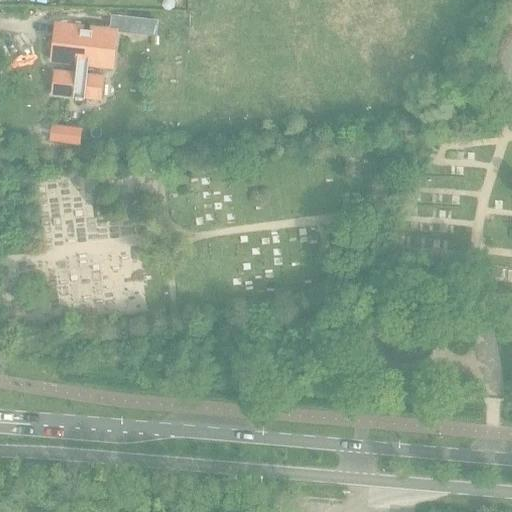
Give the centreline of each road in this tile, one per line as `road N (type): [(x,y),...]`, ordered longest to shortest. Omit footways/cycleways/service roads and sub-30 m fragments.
road 1 (tertiary): [(360,447),(0,418)]
road 2 (tertiary): [(0,450),(355,479)]
road 3 (tertiary): [(355,479),(511,493)]
road 4 (tertiary): [(511,459),(360,447)]
